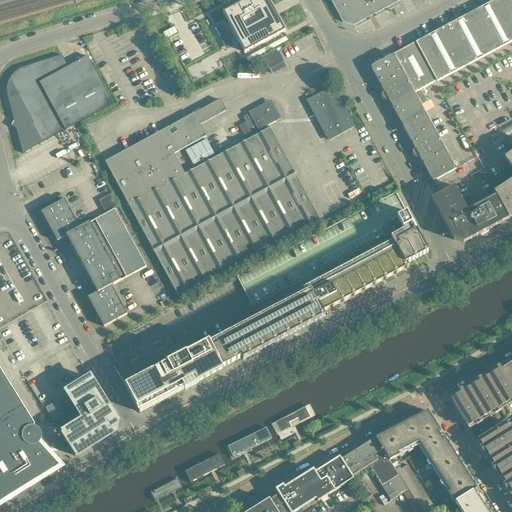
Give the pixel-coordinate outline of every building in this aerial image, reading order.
[(267,0),(247,0),(223,13),(229,23),(226,25),(236,44),(239,43),(245,53),(285,31),(277,18),(270,5),(267,0)] [(400,1),(399,0),(330,0),(343,22),(353,26),(400,1)] [(511,42),(511,27),(497,0),(496,0),(469,15),(490,54),(511,42)] [(511,0),(497,0),(511,27),(511,0)] [(490,54),(469,15),(442,29),(463,69),(490,54)] [(463,69),(442,29),(414,44),(436,82),(437,81),(438,82),(463,69)] [(436,82),(414,44),(395,54),(416,93),(436,82)] [(270,69),(284,61),(278,49),(263,57),(270,69)] [(425,112),(416,93),(395,54),(371,67),(385,92),(382,94),(382,95),(384,101),(386,101),(389,100),(402,124),(425,112)] [(113,105),(87,57),(68,67),(62,55),(20,69),(12,76),(8,82),(6,88),(7,95),(22,154),(113,105)] [(353,127),(332,88),(308,101),(330,140),(353,127)] [(269,126),(281,119),(271,101),(249,113),(249,114),(243,117),(246,123),(240,126),(247,141),(185,175),(174,154),(206,137),(200,125),(226,111),(220,100),(194,114),(105,162),(179,297),(320,220),(269,126)] [(455,169),(425,112),(402,124),(415,149),(413,150),(412,152),(415,157),(417,158),(419,156),(433,182),(455,169)] [(511,181),(507,184),(494,193),(496,196),(509,219),(511,216),(511,181)] [(463,243),(509,219),(496,196),(467,211),(454,187),(431,199),(453,240),(463,243)] [(100,199),(106,209),(117,203),(111,192),(100,199)] [(407,264),(428,253),(396,193),(237,277),(253,307),(264,300),(268,308),(314,284),(314,285),(316,288),(219,341),(220,344),(214,347),(212,344),(211,345),(223,368),(242,358),(243,360),(325,316),(323,313),(408,268),(407,264)] [(146,267),(115,209),(80,228),(65,200),(42,212),(58,242),(67,237),(71,244),(70,245),(92,285),(93,285),(97,292),(88,298),(104,327),(127,315),(112,286),(146,267)] [(185,389),(224,369),(211,345),(209,341),(203,345),(202,344),(183,354),(172,360),(132,381),(124,385),(125,386),(135,405),(139,411),(138,412),(139,412),(140,412),(185,388),(185,389)] [(113,343),(104,348),(110,358),(119,353),(113,343)] [(511,362),(507,365),(495,373),(489,377),(476,385),(470,388),(458,396),(451,400),(468,427),(470,426),(486,452),(490,458),(498,470),(502,476),(510,488),(511,491),(511,362)] [(35,425),(21,403),(23,403),(14,388),(12,389),(6,379),(0,369),(0,503),(1,503),(60,466),(52,457),(42,447),(40,444),(42,439),(42,434),(39,429),(34,427),(35,425)] [(115,432),(117,422),(90,378),(68,392),(74,403),(85,419),(61,434),(76,457),(115,432)] [(45,409),(53,421),(64,415),(62,411),(56,402),(45,409)] [(284,420),(288,429),(325,414),(321,405),(284,420)] [(477,489),(440,431),(428,411),(376,438),(375,439),(389,460),(390,460),(399,455),(398,453),(419,442),(450,491),(448,493),(454,503),(477,489)] [(235,445),(239,454),(276,438),(272,429),(235,445)] [(389,460),(375,439),(342,460),(353,477),(369,466),(391,501),(409,490),(395,469),(390,460),(389,460)] [(191,468),(195,477),(231,462),(228,452),(191,468)] [(318,502),(354,479),(353,477),(342,460),(340,457),(311,475),(309,473),(285,488),(284,486),(277,490),(277,489),(275,490),(278,495),(288,511),(296,511),(316,499),(318,502)] [(435,507),(409,466),(408,465),(407,465),(401,468),(400,466),(395,469),(409,490),(422,511),(428,511),(429,511),(434,509),(434,508),(435,507)] [(148,494),(153,503),(187,482),(182,474),(148,494)] [(491,511),(477,489),(454,503),(459,511),(491,511)] [(288,511),(278,495),(274,498),(251,511),(288,511)]
